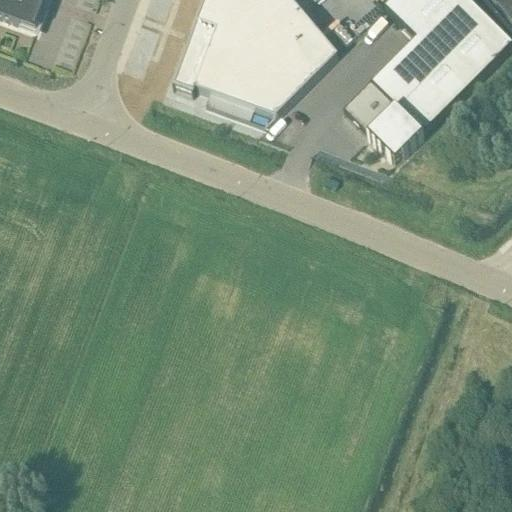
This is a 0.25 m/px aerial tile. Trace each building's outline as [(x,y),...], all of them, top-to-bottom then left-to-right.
[(0,0),(0,21),(36,35),(49,0),(0,0)] [(132,0),(120,45),(133,49),(147,0),(132,0)] [(207,0),(173,93),(194,101),(196,95),(210,100),(205,112),(266,134),(339,62),(286,0),(207,0)] [(416,46),(344,118),(396,170),(511,53),(511,49),(461,0),(399,0),(385,15),(416,46)] [(511,0),(475,0),(511,43),(511,0)]
